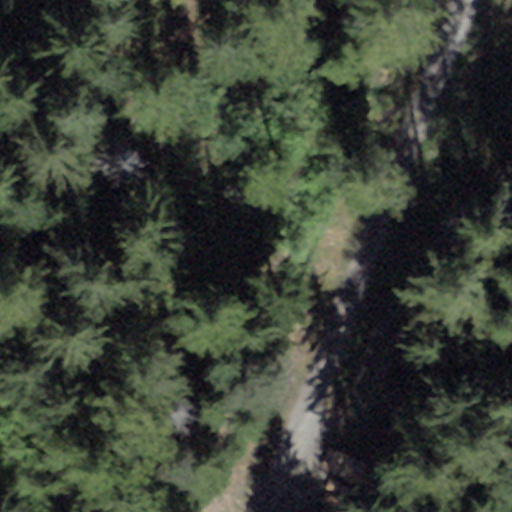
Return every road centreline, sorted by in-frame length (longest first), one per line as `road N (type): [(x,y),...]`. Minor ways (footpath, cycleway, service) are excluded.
road 1 (track): [(258,511),(325,372),(359,217)]
road 2 (track): [(467,0),(419,119),(359,217)]
road 3 (track): [(359,217),(393,213),(447,139),(511,88)]
